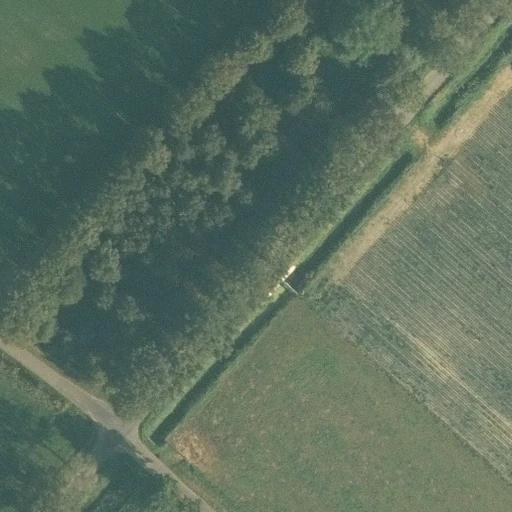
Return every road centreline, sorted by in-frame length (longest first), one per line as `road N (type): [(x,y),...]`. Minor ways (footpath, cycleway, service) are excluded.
road 1 (unclassified): [(120,435),(509,0)]
road 2 (unclassified): [(120,435),(0,355)]
road 3 (unclassified): [(217,511),(120,435)]
